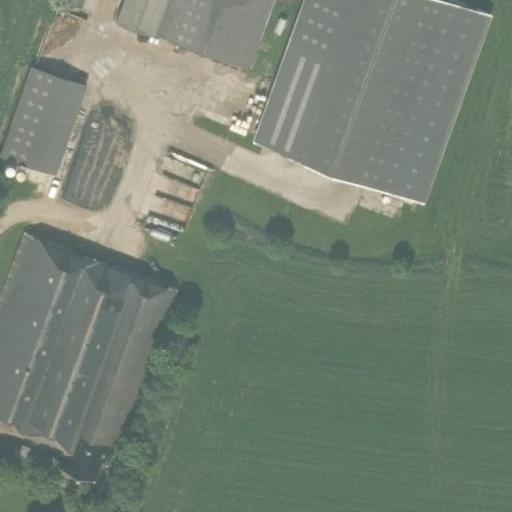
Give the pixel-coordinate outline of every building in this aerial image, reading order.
[(60,0),(87,10),(91,0),(90,0),(60,0)] [(120,0),(114,19),(249,67),(272,0),(300,0),(251,138),(365,180),(424,201),(491,12),(457,0),(120,0)] [(457,0),(491,12),(495,0),(457,0)] [(28,66),(0,150),(0,154),(56,174),(86,85),(28,66)] [(79,360),(116,268),(22,233),(0,293),(0,432),(48,450),(79,360)] [(176,290),(116,268),(79,360),(48,450),(61,454),(58,463),(92,476),(98,459),(105,462),(111,446),(118,449),(176,290)]
